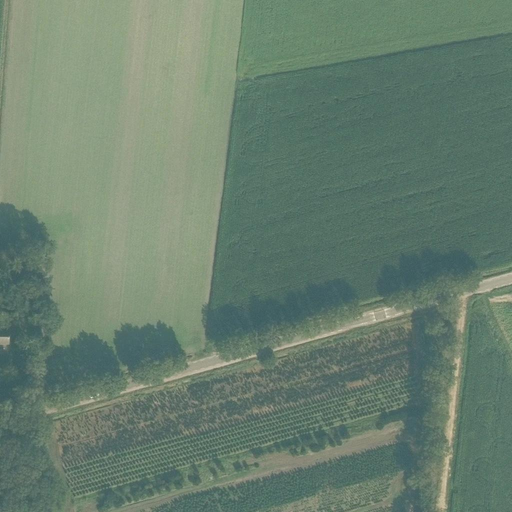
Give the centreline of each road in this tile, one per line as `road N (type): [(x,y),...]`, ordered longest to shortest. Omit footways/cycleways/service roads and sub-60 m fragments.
road 1 (tertiary): [(400,309),(0,418)]
road 2 (track): [(441,511),(457,369)]
